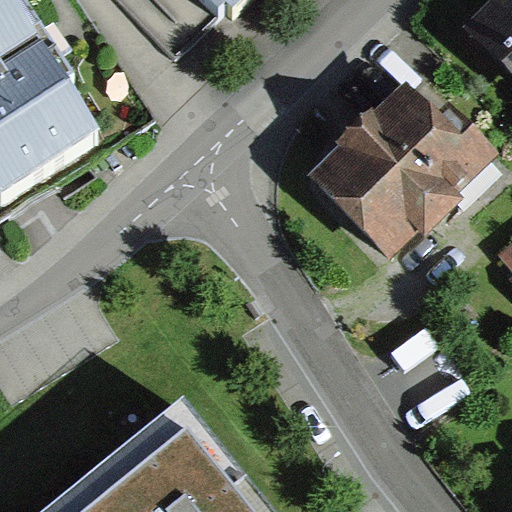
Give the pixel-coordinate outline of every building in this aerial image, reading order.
[(8,0),(0,0),(0,208),(1,211),(103,144),(8,0)] [(511,0),(498,0),(464,35),(511,82),(511,0)] [(436,127),(402,90),(305,185),(390,271),(418,244),(425,248),(464,212),(456,203),(498,164),(452,113),(436,127)] [(511,249),(496,262),(511,281),(511,249)] [(259,511),(185,420),(69,511),(259,511)]
